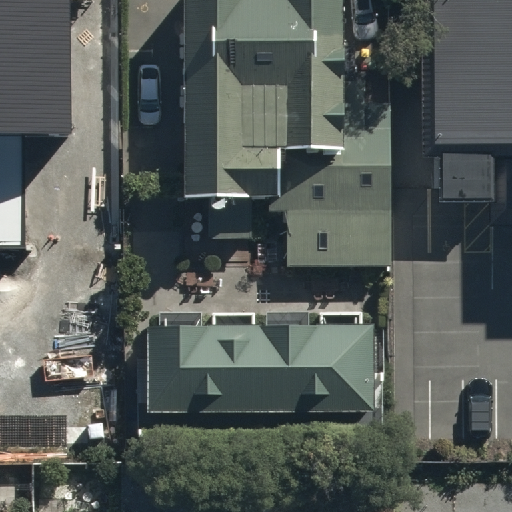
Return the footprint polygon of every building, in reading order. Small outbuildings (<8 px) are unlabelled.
[(0,0),(0,135),(20,136),(72,135),(71,0),(0,0)] [(184,0),(185,188),(185,200),(207,200),(207,240),(253,240),(253,199),(270,199),(270,212),(289,212),(289,265),(390,265),(389,160),(389,104),(363,104),(363,84),(347,84),(346,0),(184,0)] [(511,0),(429,0),(431,160),(490,158),(511,158),(511,0)] [(0,135),(0,246),(21,246),(20,136),(0,135)] [(386,324),(148,327),(149,412),(139,412),(140,440),(387,437),(386,324)] [(123,462),(123,511),(202,511),(202,462),(123,462)] [(459,511),(460,464),(396,463),(395,511),(459,511)]
